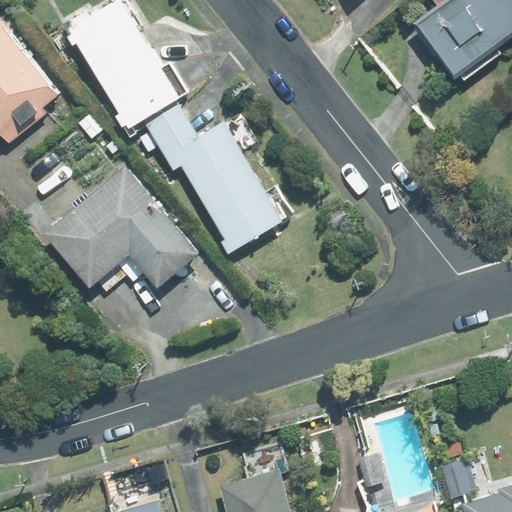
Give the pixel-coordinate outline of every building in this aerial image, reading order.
[(126,0),(102,0),(65,22),(133,137),(152,126),(178,170),(186,166),(223,228),(217,231),(231,254),(289,220),(228,117),(204,132),(126,0)] [(511,0),(449,0),(422,21),(463,74),(511,36),(511,0)] [(0,126),(14,142),(68,99),(3,19),(0,21),(0,126)] [(130,163),(49,231),(96,287),(135,255),(163,288),(205,252),(130,163)] [(297,511),(283,463),(222,481),(231,511),(297,511)] [(511,511),(511,480),(500,484),(501,486),(464,498),(468,511),(511,511)] [(168,511),(163,495),(105,511),(168,511)]
